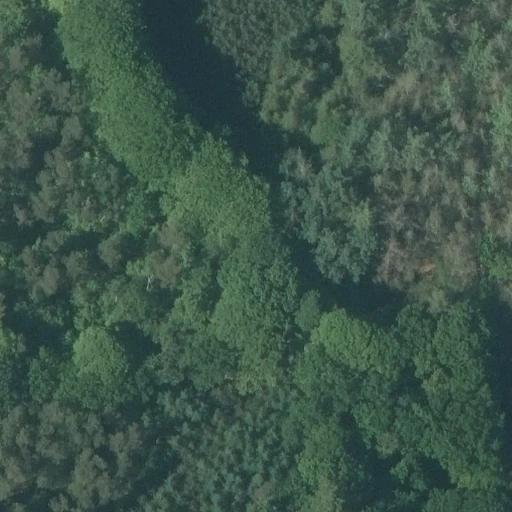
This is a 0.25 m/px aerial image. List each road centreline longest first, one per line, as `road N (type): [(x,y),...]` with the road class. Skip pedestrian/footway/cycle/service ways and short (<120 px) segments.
road 1 (unknown): [(83,0),(118,128),(235,256),(260,315),(284,341)]
road 2 (track): [(284,341),(255,248),(124,98),(91,0)]
road 3 (track): [(284,341),(0,409)]
road 4 (track): [(511,285),(453,292),(284,341)]
road 5 (unknown): [(284,341),(307,454),(346,511)]
